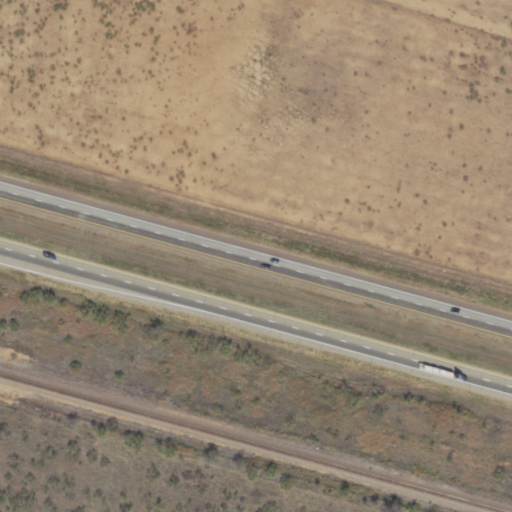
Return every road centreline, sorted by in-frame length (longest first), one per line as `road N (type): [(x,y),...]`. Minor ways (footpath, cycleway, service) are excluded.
road 1 (trunk): [(0,249),(511,388)]
road 2 (trunk): [(511,308),(0,175)]
